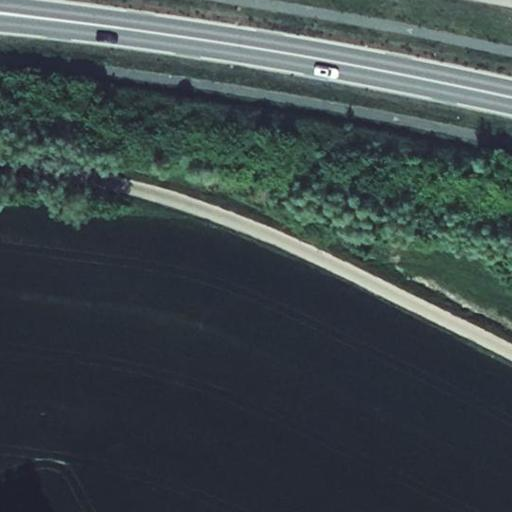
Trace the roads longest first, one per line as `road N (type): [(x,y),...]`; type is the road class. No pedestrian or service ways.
road 1 (track): [(511,352),(226,215),(0,156)]
road 2 (primary): [(0,13),(254,47),(511,97)]
